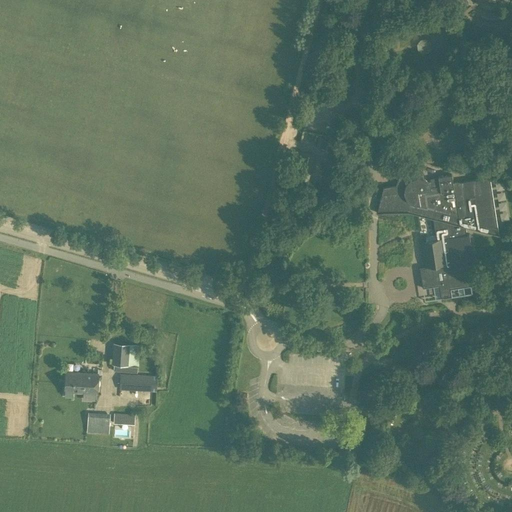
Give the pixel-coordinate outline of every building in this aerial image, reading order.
[(299,151),(293,176),(302,178),(301,181),(307,182),(314,154),(299,151)] [(394,185),(383,187),(377,211),(376,211),(376,212),(409,212),(432,218),(436,238),(425,240),(425,236),(419,237),(420,237),(421,241),(420,241),(425,271),(420,272),(422,288),(438,285),(441,298),(452,296),(451,288),(455,287),(471,285),(467,264),(460,266),(459,261),(473,259),(469,233),(466,234),(465,226),(499,235),(499,234),(498,234),(489,176),(452,182),(451,174),(438,176),(438,179),(430,181),(428,182),(427,181),(426,180),(424,179),(423,178),(420,177),(419,177),(417,176),(415,177),(414,168),(412,168),(409,169),(407,170),(406,170),(404,172),(401,174),(399,176),(398,178),(397,179),(396,182),(396,185),(394,185)] [(508,219),(504,191),(493,192),(496,214),(497,220),(508,219)] [(113,370),(137,372),(140,344),(113,342),(111,364),(113,364),(113,370)] [(64,395),(73,396),(73,391),(97,392),(98,379),(102,379),(102,374),(98,374),(98,373),(65,371),(64,391),(65,391),(64,395)] [(120,373),(119,389),(156,391),(157,375),(120,373)] [(135,414),(114,413),(113,423),(134,424),(135,414)] [(108,432),(109,416),(88,415),(87,431),(108,432)] [(115,436),(130,437),(131,426),(115,425),(115,436)]
